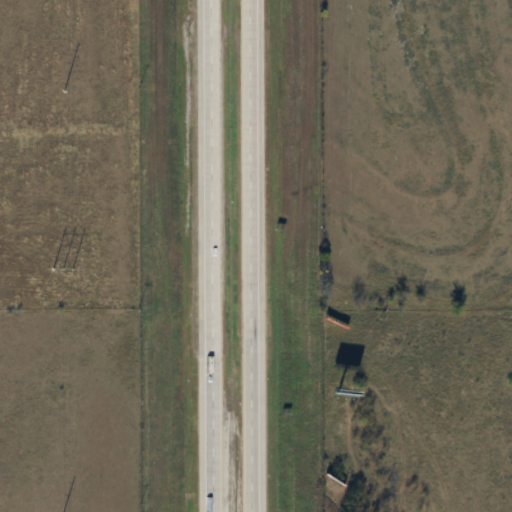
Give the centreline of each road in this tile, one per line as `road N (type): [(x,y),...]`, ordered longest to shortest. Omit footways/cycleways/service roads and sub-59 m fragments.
road 1 (motorway): [(200,0),(203,511)]
road 2 (motorway): [(241,511),(240,0)]
